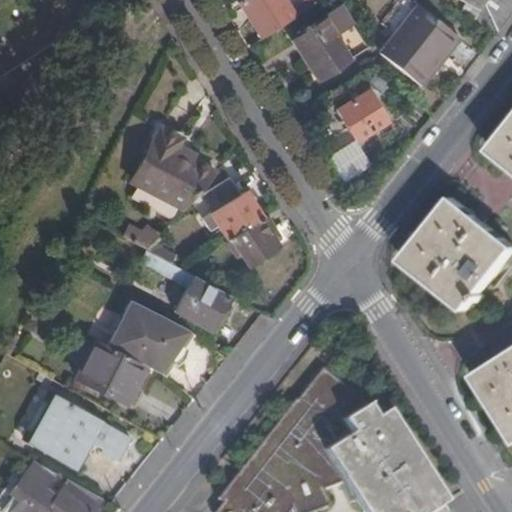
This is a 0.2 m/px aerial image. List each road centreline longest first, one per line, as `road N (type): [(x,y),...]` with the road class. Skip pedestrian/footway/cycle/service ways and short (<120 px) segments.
road 1 (residential): [(151,511),(350,264)]
road 2 (residential): [(350,264),(185,0)]
road 3 (residential): [(350,264),(506,511)]
road 4 (residential): [(350,264),(511,59)]
